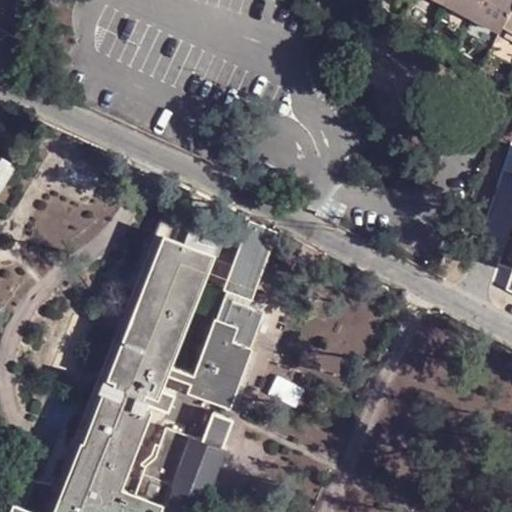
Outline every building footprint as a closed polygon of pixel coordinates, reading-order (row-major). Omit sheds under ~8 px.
[(511,0),(452,0),(506,29),(511,19),(511,0)] [(511,240),(511,152),(486,231),(511,240)] [(4,159),(0,165),(0,189),(15,166),(4,159)] [(35,511),(55,511),(83,444),(85,444),(106,391),(111,394),(117,379),(110,377),(169,235),(177,237),(181,228),(160,219),(156,230),(51,493),(43,489),(34,511),(35,511)] [(229,290),(246,295),(269,231),(252,223),(229,290)] [(192,511),(196,505),(203,507),(224,448),(222,448),(232,417),(212,411),(201,440),(189,436),(166,427),(147,474),(138,482),(134,494),(119,490),(148,407),(138,404),(140,398),(169,409),(180,385),(162,377),(200,286),(213,251),(177,237),(169,235),(110,377),(117,379),(111,394),(106,391),(85,444),(83,444),(55,511),(192,511)] [(292,239),(286,253),(308,264),(319,269),(325,254),(292,239)] [(275,284),(298,292),(308,264),(286,253),(275,284)] [(191,392),(205,398),(218,403),(230,369),(252,312),(240,307),(224,300),(205,348),(208,349),(191,392)]
